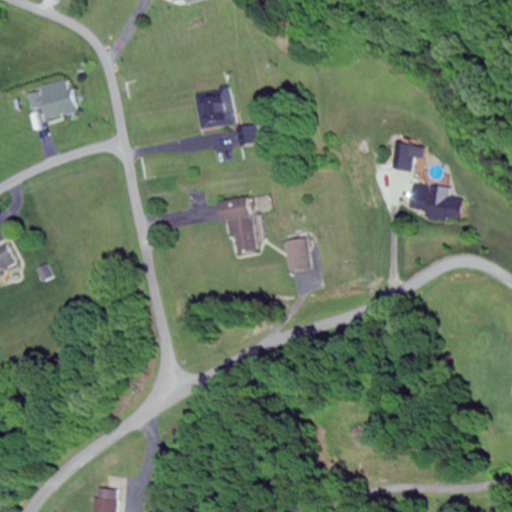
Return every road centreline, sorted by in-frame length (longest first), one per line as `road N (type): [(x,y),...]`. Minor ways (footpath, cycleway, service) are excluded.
road 1 (residential): [(32,511),(124,428),(266,345),(366,311),(456,265),(482,266),(511,281)]
road 2 (residential): [(72,157),(125,144),(104,60),(73,27),(7,0),(17,181),(72,157)]
road 3 (residential): [(174,397),(125,144)]
road 4 (residential): [(511,477),(469,490),(395,490),(350,511)]
